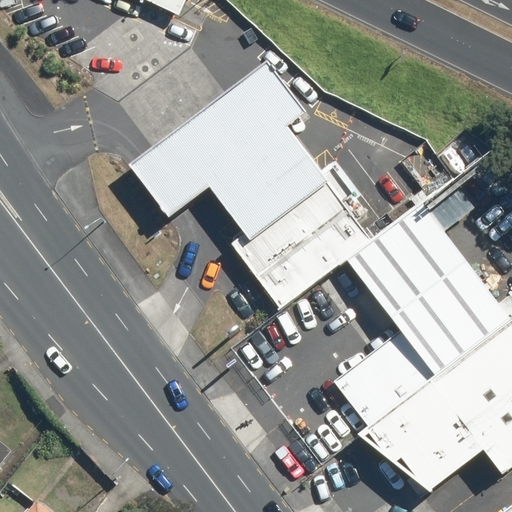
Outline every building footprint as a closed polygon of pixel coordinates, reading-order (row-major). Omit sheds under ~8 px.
[(187,0),(145,0),(179,17),(187,0)] [(316,117),(271,57),(127,164),(171,222),(215,189),(246,230),(324,172),(294,133),(316,117)] [(374,239),(324,172),(246,230),(231,241),(281,307),(346,259),(374,239)] [(337,385),(366,425),(511,318),(425,201),(374,239),(346,259),(403,336),(337,385)] [(511,470),(511,323),(362,436),(430,492),(488,448),(508,474),(511,470)] [(0,463),(12,448),(0,438),(0,463)] [(55,511),(39,499),(27,511),(55,511)]
